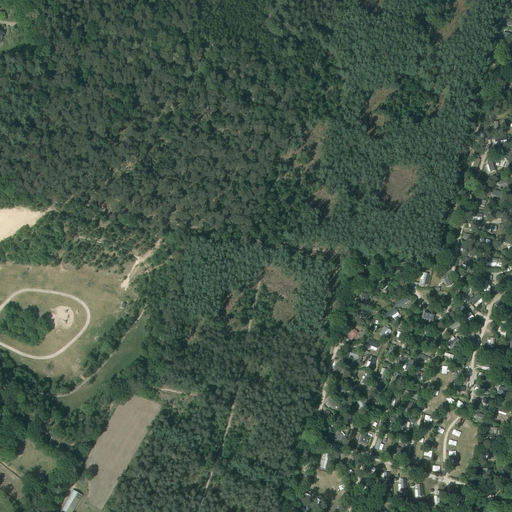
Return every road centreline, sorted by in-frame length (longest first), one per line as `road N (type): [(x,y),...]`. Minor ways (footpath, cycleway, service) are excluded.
road 1 (unknown): [(0,405),(73,445),(127,387),(236,393)]
road 2 (track): [(289,511),(357,266)]
road 3 (track): [(458,290),(452,262),(488,153),(488,128),(511,81)]
road 4 (track): [(0,344),(38,359),(52,356),(88,318),(79,302),(31,290),(0,308)]
road 5 (track): [(313,440),(502,496)]
road 6 (track): [(443,478),(447,431),(469,405),(474,350),(495,297)]
road 7 (track): [(401,466),(458,290)]
road 8 (track): [(195,511),(236,393)]
